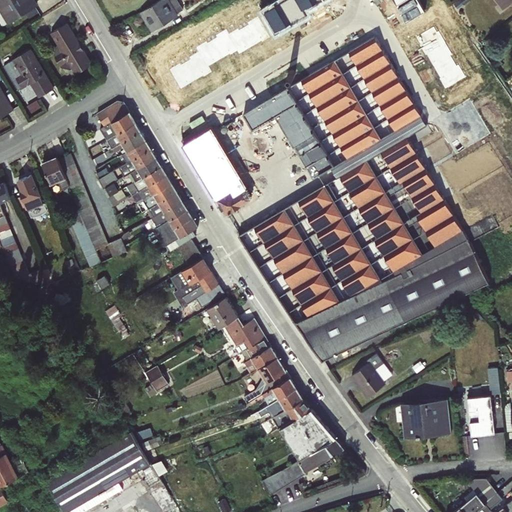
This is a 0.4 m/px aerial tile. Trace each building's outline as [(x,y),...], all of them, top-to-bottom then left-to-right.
[(0,0),(0,10),(7,23),(10,21),(16,29),(24,24),(19,16),(38,4),(35,0),(0,0)] [(177,0),(159,0),(139,12),(151,31),(179,15),(177,13),(183,9),(177,0)] [(511,0),(494,0),(502,9),(511,1),(511,0)] [(67,23),(51,33),(57,43),(53,54),(61,66),(72,69),(75,73),(92,63),(67,23)] [(31,48),(4,65),(18,89),(30,84),(39,97),(54,87),(31,48)] [(242,226),(323,357),(408,320),(492,283),(482,265),(407,135),(425,123),(382,50),(297,100),(338,165),(242,226)] [(0,117),(14,109),(0,85),(0,117)] [(106,139),(136,121),(123,100),(116,99),(96,112),(103,124),(100,127),(106,139)] [(136,121),(106,139),(112,148),(141,130),(136,121)] [(188,140),(183,143),(227,214),(252,199),(253,194),(212,126),(188,140)] [(141,130),(112,148),(115,152),(124,146),(126,150),(146,139),(141,130)] [(146,139),(126,150),(122,154),(126,162),(151,147),(146,139)] [(151,147),(126,162),(98,178),(103,188),(156,156),(151,147)] [(96,248),(108,244),(75,151),(60,156),(59,154),(43,159),(51,183),(60,180),(63,187),(72,184),(83,215),(74,218),(90,265),(101,261),(96,248)] [(156,156),(103,188),(107,197),(108,197),(113,206),(127,198),(122,188),(126,186),(162,165),(156,156)] [(162,165),(126,186),(133,194),(136,193),(167,173),(162,165)] [(16,178),(34,217),(50,209),(33,171),(16,178)] [(167,173),(136,193),(140,200),(172,181),(167,173)] [(6,179),(0,181),(0,201),(13,196),(6,179)] [(172,181),(140,200),(147,210),(177,190),(172,181)] [(177,190),(147,210),(151,218),(183,199),(177,190)] [(183,199),(151,218),(147,220),(153,229),(188,207),(183,199)] [(188,207),(153,229),(163,245),(166,245),(169,250),(192,237),(196,235),(199,233),(196,228),(199,225),(188,207)] [(8,212),(0,215),(0,245),(5,244),(16,275),(30,270),(8,212)] [(192,237),(169,250),(168,252),(179,270),(170,277),(177,288),(173,292),(183,309),(174,315),(181,325),(196,315),(188,303),(220,283),(192,237)] [(43,267),(33,272),(38,282),(48,277),(43,267)] [(239,315),(226,295),(207,308),(219,328),(224,324),(239,315)] [(118,303),(109,307),(123,337),(132,333),(118,303)] [(249,348),(267,338),(254,317),(244,324),(239,315),(224,324),(237,345),(244,341),(249,348)] [(258,368),(277,356),(267,338),(249,348),(246,349),(258,368)] [(393,373),(377,351),(366,359),(368,361),(351,374),(366,395),(385,381),(384,380),(393,373)] [(286,370),(277,356),(258,368),(266,381),(286,370)] [(160,363),(147,369),(158,389),(170,382),(160,363)] [(491,392),(502,391),(501,365),(490,365),(491,392)] [(268,404),(296,388),(290,376),(262,394),(268,404)] [(152,395),(159,391),(153,381),(146,385),(152,395)] [(296,388),(268,404),(246,417),(247,419),(257,418),(267,412),(266,409),(270,407),(275,415),(303,398),(296,388)] [(467,396),(470,434),(495,432),(491,394),(467,396)] [(281,428),(312,409),(303,398),(275,415),(268,419),(274,429),(277,428),(278,429),(281,428)] [(404,437),(451,432),(448,398),(401,403),(404,437)] [(299,459),(335,436),(312,409),(281,428),(299,459)] [(135,431),(47,476),(65,511),(84,511),(83,510),(123,489),(118,480),(152,463),(135,431)] [(335,436),(299,459),(290,464),(262,480),(270,495),(307,472),(306,471),(344,447),(335,436)] [(19,476),(0,439),(0,505),(9,501),(1,485),(19,476)] [(160,473),(169,468),(163,458),(155,463),(160,473)] [(473,511),(497,492),(486,481),(475,490),(473,488),(457,502),(459,506),(452,511),(473,511)] [(497,492),(473,511),(492,511),(489,506),(497,500),(499,501),(503,498),(497,492)] [(510,511),(511,510),(511,499),(494,511),(510,511)]
